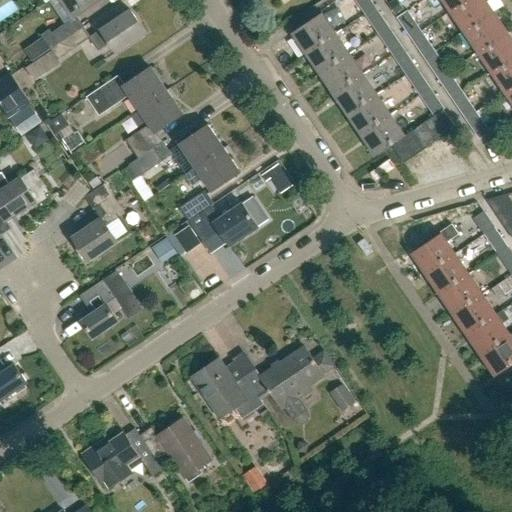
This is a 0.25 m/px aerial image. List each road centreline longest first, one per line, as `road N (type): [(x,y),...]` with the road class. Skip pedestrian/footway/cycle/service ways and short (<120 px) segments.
road 1 (residential): [(84,398),(355,214)]
road 2 (residential): [(355,214),(208,0)]
road 3 (residential): [(355,214),(511,171)]
road 4 (residential): [(84,398),(32,320),(35,276)]
